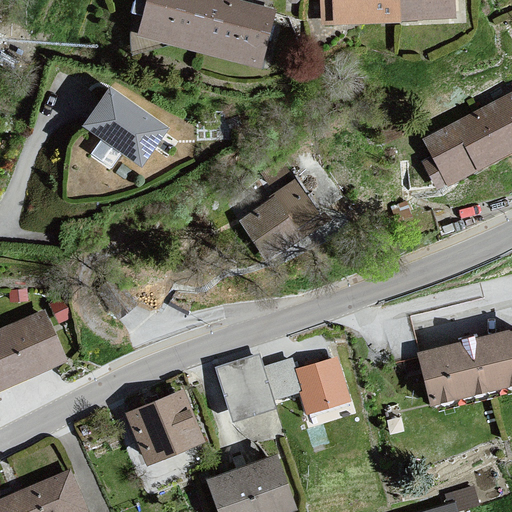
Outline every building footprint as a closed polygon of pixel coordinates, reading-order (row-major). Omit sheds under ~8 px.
[(232,0),(145,0),(135,37),(264,71),(275,12),(232,0)] [(459,0),(319,0),(319,22),(332,26),(461,22),(459,0)] [(109,89),(81,129),(140,171),(167,131),(109,89)] [(511,93),(420,143),(426,154),(420,159),(435,196),(511,156),(511,93)] [(296,178),(240,220),(268,257),(324,216),(296,178)] [(43,312),(0,330),(0,391),(65,362),(43,312)] [(511,333),(417,356),(429,409),(511,389),(511,333)] [(258,353),(216,367),(234,422),(277,408),(274,399),(300,390),(294,370),(290,359),(263,367),(258,353)] [(335,356),(294,370),(300,390),(308,415),(349,401),(335,356)] [(185,390),(122,415),(142,466),(205,441),(185,390)] [(293,511),(273,456),(205,480),(216,511),(293,511)] [(86,511),(69,471),(0,501),(0,511),(86,511)]
